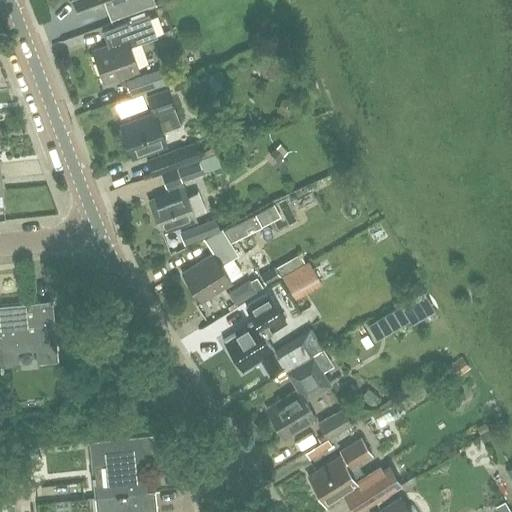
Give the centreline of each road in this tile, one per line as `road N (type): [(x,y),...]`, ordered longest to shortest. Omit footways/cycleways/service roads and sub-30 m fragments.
road 1 (residential): [(227,455),(98,229)]
road 2 (residential): [(98,229),(8,0)]
